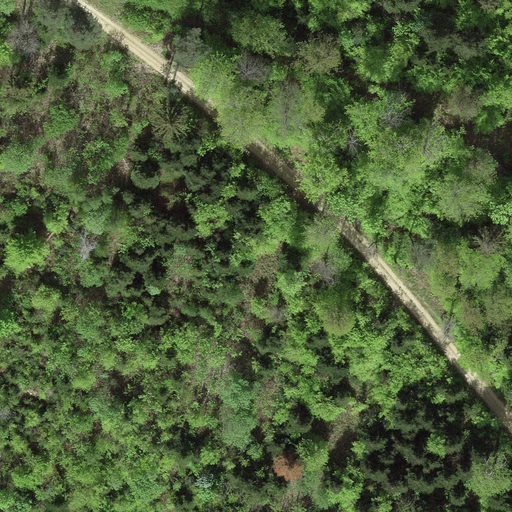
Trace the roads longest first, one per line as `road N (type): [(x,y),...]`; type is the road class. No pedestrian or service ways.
road 1 (track): [(511,425),(341,221),(77,0)]
road 2 (track): [(83,3),(157,12),(392,92),(511,163)]
